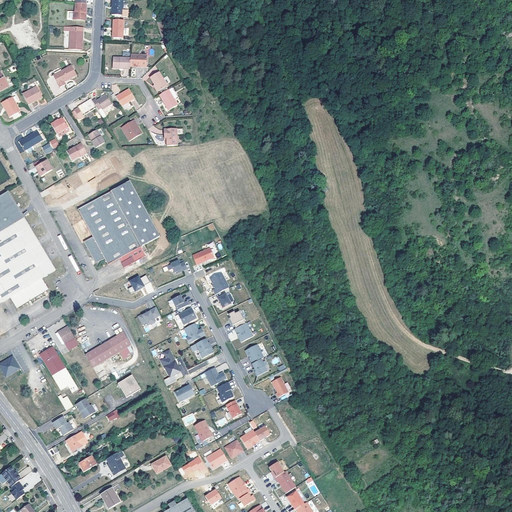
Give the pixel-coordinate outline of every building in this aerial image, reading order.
[(123,15),(123,0),(112,0),(112,15),(123,15)] [(86,13),(87,4),(86,4),(76,4),(75,12),(74,12),(74,20),(84,21),(85,12),(86,13)] [(124,21),(114,20),(113,28),(112,28),(112,30),(113,30),(113,38),(123,38),(124,21)] [(70,49),(81,50),(81,36),(83,36),(83,28),(64,27),(64,32),(70,32),(70,49)] [(147,56),(131,54),(131,58),(131,66),(136,66),(140,66),(140,67),(147,67),(147,56)] [(130,68),(131,66),(131,58),(113,57),(113,68),(123,69),(123,67),(130,68)] [(72,66),(54,75),(60,88),(66,85),(65,82),(77,76),(72,66)] [(0,71),(0,91),(9,87),(4,78),(0,71)] [(160,90),(166,87),(168,86),(159,72),(150,77),(155,85),(159,92),(160,90)] [(22,95),(28,105),(35,101),(35,100),(42,97),(37,87),(22,95)] [(129,89),(116,97),(121,106),(134,99),(129,89)] [(162,94),(159,95),(169,111),(181,103),(178,98),(174,100),(168,90),(167,90),(162,94)] [(97,108),(98,110),(101,108),(102,109),(111,104),(106,95),(97,101),(96,99),(92,101),(97,108)] [(13,97),(3,103),(7,110),(6,110),(10,117),(20,112),(13,97)] [(83,116),(97,108),(92,101),(91,99),(78,107),(78,108),(74,110),(79,119),(84,117),(83,116)] [(136,110),(140,108),(135,99),(127,104),(128,107),(132,104),(136,110)] [(55,123),(51,125),(57,134),(59,137),(69,131),(67,127),(62,118),(55,123)] [(134,120),(121,128),(129,141),(140,135),(135,125),(136,124),(134,120)] [(167,146),(178,145),(177,134),(177,129),(164,129),(164,135),(166,135),(167,138),(167,146)] [(97,130),(90,134),(93,141),(92,142),(96,148),(105,142),(97,130)] [(26,139),(20,143),(25,151),(25,150),(33,146),(43,140),(37,131),(26,138),(26,139)] [(50,141),(54,148),(59,145),(55,138),(50,141)] [(80,157),(87,153),(81,143),(77,146),(77,147),(75,148),(74,147),(67,152),(73,161),(79,157),(80,157)] [(47,160),(35,167),(42,176),(52,170),(47,160)] [(129,182),(77,210),(92,238),(83,242),(88,251),(95,264),(104,259),(107,265),(118,259),(123,268),(145,257),(143,253),(147,251),(144,245),(159,237),(129,182)] [(0,303),(10,298),(17,309),(49,291),(42,279),(52,273),(56,270),(8,192),(0,196),(0,303)] [(211,247),(198,252),(202,262),(215,257),(211,247)] [(171,264),(167,265),(169,269),(173,268),(174,272),(177,271),(178,272),(187,268),(184,262),(180,263),(179,260),(171,263),(171,264)] [(216,288),(214,289),(216,294),(229,287),(222,272),(211,278),(213,283),(215,286),(216,288)] [(139,275),(129,280),(135,291),(150,283),(146,275),(140,278),(139,275)] [(226,293),(218,297),(223,308),(232,303),(226,293)] [(172,299),(178,310),(188,304),(187,300),(185,301),(184,302),(182,299),(180,295),(172,299)] [(191,307),(178,314),(183,324),(196,317),(191,307)] [(153,320),(160,316),(156,308),(149,311),(150,312),(149,313),(142,316),(142,315),(138,317),(142,325),(146,323),(148,327),(155,323),(153,320)] [(228,314),(235,327),(245,322),(240,311),(235,313),(234,311),(228,314)] [(247,322),(235,328),(237,332),(238,331),(240,335),(239,336),(242,341),(254,335),(247,322)] [(195,323),(184,328),(188,336),(186,337),(189,343),(205,335),(202,328),(198,329),(195,323)] [(65,344),(75,338),(68,327),(58,333),(65,344)] [(85,356),(93,369),(120,353),(124,360),(128,357),(124,350),(131,346),(123,333),(85,356)] [(206,339),(191,346),(193,351),(198,348),(203,358),(213,352),(213,351),(212,348),(210,347),(208,343),(206,339)] [(251,360),(253,363),(262,359),(264,357),(258,344),(246,350),(249,356),(249,355),(252,359),(251,360)] [(52,348),(39,356),(60,390),(67,386),(72,393),(78,389),(52,348)] [(174,360),(169,350),(164,353),(166,356),(165,358),(161,360),(165,368),(170,377),(173,375),(180,371),(175,362),(174,363),(173,360),(174,360)] [(10,359),(0,364),(0,367),(6,377),(19,369),(12,357),(10,359)] [(215,357),(188,370),(189,373),(217,360),(215,357)] [(262,359),(253,363),(255,368),(256,371),(255,371),(258,376),(268,371),(262,359)] [(215,367),(204,372),(211,386),(226,378),(223,372),(218,374),(215,367)] [(170,377),(165,379),(167,385),(176,381),(173,375),(170,377)] [(281,377),(272,381),(277,392),(276,393),(278,397),(288,392),(281,377)] [(140,392),(132,378),(118,385),(126,400),(140,392)] [(232,397),(233,396),(231,393),(230,393),(229,390),(231,389),(227,382),(217,388),(220,394),(218,395),(222,402),(232,397)] [(180,389),(175,392),(179,402),(194,394),(190,385),(182,388),(183,389),(181,391),(180,389)] [(66,410),(73,406),(67,396),(63,398),(61,395),(58,397),(66,410)] [(86,400),(76,405),(80,412),(81,412),(85,419),(95,413),(91,406),(90,407),(86,400)] [(235,400),(226,405),(233,418),(241,413),(238,407),(239,407),(237,403),(236,404),(235,400)] [(116,418),(113,414),(113,413),(111,414),(107,417),(110,422),(110,423),(116,419),(116,418)] [(192,414),(184,418),(184,417),(182,418),(185,425),(195,420),(192,414)] [(60,431),(63,436),(73,430),(69,423),(67,424),(63,417),(53,423),(57,430),(59,429),(59,428),(60,431)] [(204,420),(194,426),(202,441),(213,436),(211,431),(210,432),(204,420)] [(253,420),(249,422),(253,429),(257,427),(253,420)] [(254,432),(260,441),(270,435),(265,426),(254,432)] [(260,441),(254,432),(253,430),(240,438),(247,449),(252,445),(256,443),(260,441)] [(64,443),(66,447),(71,454),(75,452),(76,453),(78,452),(78,450),(82,448),(78,440),(75,436),(64,443)] [(243,451),(237,440),(224,447),(231,458),(236,455),(239,452),(240,453),(243,451)] [(206,458),(213,469),(217,466),(218,465),(227,460),(221,449),(206,458)] [(116,456),(107,461),(109,465),(112,471),(112,472),(114,475),(115,476),(126,470),(117,455),(116,456)] [(170,465),(165,456),(151,464),(157,473),(170,465)] [(200,471),(205,468),(200,457),(181,466),(186,475),(199,468),(200,471)] [(90,459),(78,466),(82,474),(94,467),(90,459)] [(19,462),(6,472),(11,478),(14,476),(24,468),(22,466),(19,462)] [(272,475),(274,479),(284,472),(277,462),(269,468),(271,472),(273,475),(272,475)] [(25,470),(24,468),(14,476),(19,482),(26,477),(29,475),(25,470)] [(286,494),(295,487),(285,472),(275,479),(277,482),(278,481),(286,494)] [(29,480),(26,477),(19,482),(18,483),(21,487),(20,487),(26,494),(33,489),(30,485),(27,482),(29,480)] [(246,490),(244,486),(243,487),(242,484),(243,484),(239,477),(227,484),(235,497),(236,496),(246,490)] [(100,494),(108,509),(119,502),(111,488),(100,494)] [(246,490),(236,496),(238,500),(240,499),(245,506),(254,500),(254,499),(253,496),(251,496),(250,496),(249,497),(247,494),(248,494),(250,493),(248,489),(246,490)] [(209,496),(206,499),(211,507),(222,500),(216,492),(213,494),(209,497),(209,496)] [(292,506),(295,510),(304,504),(296,492),(287,497),(290,503),(291,502),(293,505),(292,506)] [(163,511),(194,511),(187,498),(163,511)] [(313,511),(307,503),(296,510),(297,511),(313,511)]
